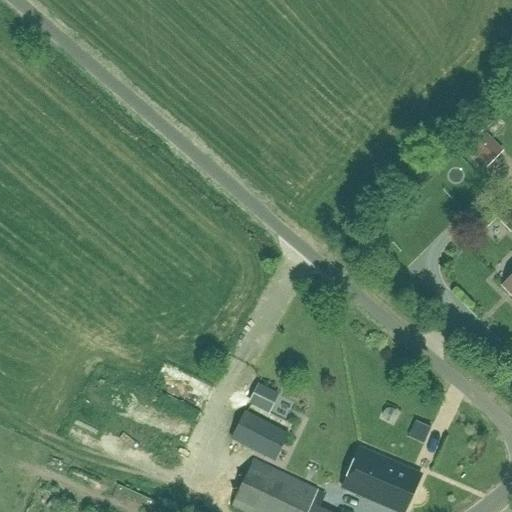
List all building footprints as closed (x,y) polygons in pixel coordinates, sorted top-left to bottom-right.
[(483,166),(491,157),(499,150),(483,133),(466,149),(483,166)] [(511,275),(500,287),(511,298),(511,275)] [(287,436),(243,413),(230,439),(273,461),(287,436)] [(391,511),(402,511),(418,475),(358,449),(340,489),(391,511)] [(229,505),(243,511),(325,511),(310,504),(316,491),(251,460),(229,505)]
